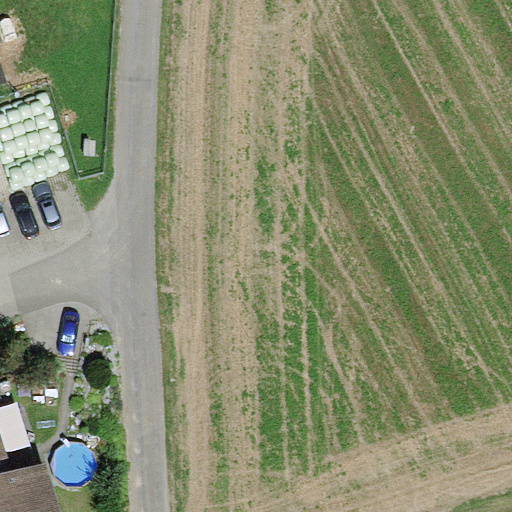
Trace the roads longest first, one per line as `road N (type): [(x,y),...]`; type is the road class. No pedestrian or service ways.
road 1 (unclassified): [(144,0),(128,250),(148,511)]
road 2 (track): [(128,250),(0,290)]
